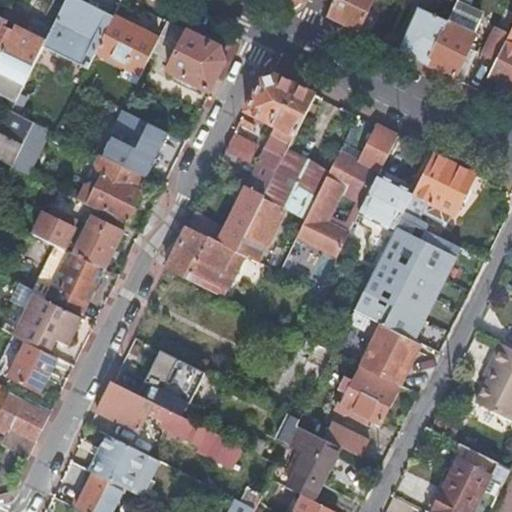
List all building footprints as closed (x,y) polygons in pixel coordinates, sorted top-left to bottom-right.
[(43,48),(88,71),(97,54),(114,19),(79,0),(66,0),(45,42),(43,48)] [(334,0),(328,18),(359,34),(375,0),(334,0)] [(0,51),(32,68),(36,61),(43,48),(45,42),(40,39),(37,45),(21,36),(24,31),(29,21),(6,9),(0,20),(0,51)] [(417,10),(398,53),(428,68),(447,24),(417,10)] [(447,24),(428,68),(455,82),(476,37),(474,36),(480,23),(453,10),(453,11),(447,24)] [(123,77),(137,84),(154,52),(159,41),(114,19),(97,54),(127,69),(123,77)] [(168,71),(211,93),(226,63),(222,49),(168,22),(159,41),(154,52),(173,61),(168,71)] [(496,64),(510,36),(496,29),(483,57),(496,64)] [(40,39),(24,31),(21,36),(37,45),(40,39)] [(496,64),(489,79),(500,84),(496,91),(507,96),(510,90),(511,91),(511,31),(510,36),(496,64)] [(0,51),(0,98),(14,105),(24,86),(32,68),(0,51)] [(36,61),(32,68),(24,86),(43,96),(55,71),(36,61)] [(272,140),(259,166),(276,174),(285,157),(307,114),(310,107),(315,97),(276,78),(261,83),(245,114),(268,126),(267,130),(272,133),(275,130),(287,136),(282,146),(272,140)] [(310,107),(307,114),(313,117),(316,111),(310,107)] [(11,112),(0,133),(0,134),(23,146),(33,125),(11,112)] [(138,126),(117,165),(145,180),(168,135),(123,112),(120,120),(130,124),(131,123),(138,126)] [(254,128),(242,121),(235,135),(247,141),(254,128)] [(12,167),(12,168),(22,173),(44,129),(34,123),(33,125),(23,146),(12,167)] [(246,143),(258,149),(265,134),(254,128),(247,141),(246,143)] [(297,240),(337,261),(348,239),(325,225),(340,197),(363,209),(378,180),(398,139),(378,128),(359,165),(340,155),(327,180),(305,224),(297,240)] [(0,160),(12,167),(23,146),(0,134),(0,160)] [(228,149),(251,162),(258,149),(246,143),(234,137),(228,149)] [(251,162),(228,149),(225,154),(249,167),(251,162)] [(474,176),(434,156),(414,195),(413,197),(428,204),(422,217),(443,228),(450,216),(453,217),(474,176)] [(82,191),(77,201),(88,206),(89,204),(128,223),(143,195),(139,193),(145,180),(117,165),(100,157),(92,172),(95,179),(90,190),(89,190),(82,191)] [(263,200),(305,224),(327,180),(285,157),(276,174),(263,200)] [(195,216),(188,229),(236,254),(261,205),(263,200),(276,174),(259,166),(225,231),(195,216)] [(12,168),(0,191),(0,217),(2,219),(24,174),(22,173),(12,168)] [(359,217),(394,235),(405,215),(413,197),(414,195),(399,189),(398,191),(378,180),(363,209),(359,217)] [(355,314),(381,328),(412,344),(458,251),(476,260),(485,265),(511,211),(511,195),(506,193),(484,223),(456,250),(423,233),(427,226),(405,215),(394,235),(390,244),(355,314)] [(77,201),(64,194),(59,204),(81,216),(83,211),(87,213),(91,207),(88,206),(77,201)] [(261,205),(236,254),(244,258),(256,264),(281,216),(261,205)] [(44,214),(34,234),(63,249),(77,221),(51,208),(47,215),(44,214)] [(355,226),(390,244),(394,235),(359,217),(355,226)] [(92,218),(73,254),(105,270),(123,234),(92,218)] [(188,229),(166,273),(187,283),(191,275),(227,293),(244,258),(236,254),(188,229)] [(412,344),(419,347),(429,352),(476,260),(458,251),(412,344)] [(52,286),(47,297),(78,313),(84,302),(88,304),(105,270),(73,254),(70,252),(52,286)] [(191,275),(187,283),(223,301),(227,293),(191,275)] [(28,310),(14,337),(26,342),(48,353),(55,340),(68,346),(81,318),(45,300),(35,296),(28,310)] [(84,302),(78,313),(83,315),(88,304),(84,302)] [(179,337),(152,324),(143,341),(170,355),(179,337)] [(381,328),(361,370),(399,388),(419,347),(412,344),(381,328)] [(282,413),(289,417),(301,423),(313,398),(334,356),(303,341),(299,347),(311,354),(282,413)] [(48,353),(26,342),(8,378),(39,394),(58,358),(48,353)] [(511,351),(500,345),(489,368),(494,370),(488,382),(475,406),(511,424),(511,351)] [(160,353),(138,398),(159,408),(172,415),(183,420),(205,376),(160,353)] [(494,370),(489,368),(483,379),(488,382),(494,370)] [(340,393),(347,398),(338,417),(359,427),(362,420),(381,428),(398,393),(360,374),(353,386),(345,383),(340,393)] [(111,384),(96,413),(111,421),(116,411),(128,416),(123,426),(138,434),(150,412),(156,415),(159,408),(138,398),(111,384)] [(28,458),(49,417),(7,396),(0,410),(0,428),(9,433),(3,446),(28,458)] [(298,430),(325,443),(325,441),(333,427),(325,422),(332,408),(313,398),(301,423),(298,430)] [(172,415),(159,408),(156,415),(155,415),(169,422),(172,415)] [(200,455),(233,472),(244,451),(183,420),(172,415),(169,422),(165,431),(203,450),(200,455)] [(277,441),(289,447),(298,430),(301,423),(289,417),(277,441)] [(333,427),(325,441),(361,459),(368,444),(333,427)] [(287,491),(302,499),(311,503),(340,450),(325,443),(298,430),(289,447),(306,456),(287,491)] [(101,461),(94,475),(126,491),(130,494),(148,458),(108,438),(97,459),(101,461)] [(257,442),(250,454),(260,459),(266,447),(257,442)] [(458,447),(425,511),(433,511),(465,450),(458,447)] [(465,450),(433,511),(473,511),(495,466),(465,450)] [(491,508),(509,472),(502,469),(484,505),(491,508)] [(75,511),(115,511),(126,491),(94,475),(75,511)] [(238,511),(242,505),(222,495),(213,511),(238,511)] [(242,505),(255,511),(256,511),(261,503),(247,496),(242,505)] [(328,511),(311,503),(302,499),(295,511),(328,511)] [(256,511),(265,511),(268,506),(261,503),(256,511)]
